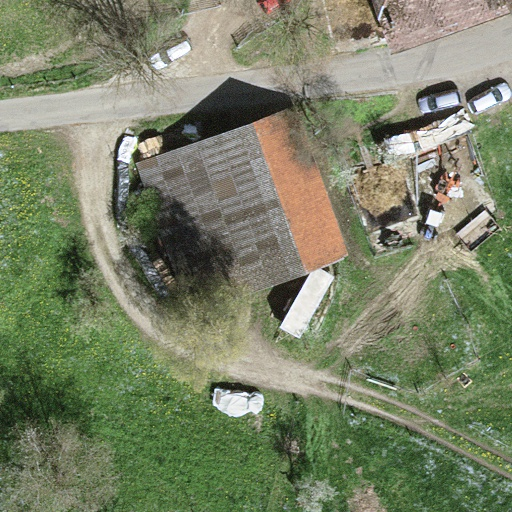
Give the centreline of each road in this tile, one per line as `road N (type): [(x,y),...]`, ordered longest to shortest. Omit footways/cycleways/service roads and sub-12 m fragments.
road 1 (track): [(511,467),(406,413),(199,349),(145,315),(98,224),(92,104)]
road 2 (unclassified): [(511,40),(341,80),(0,114)]
